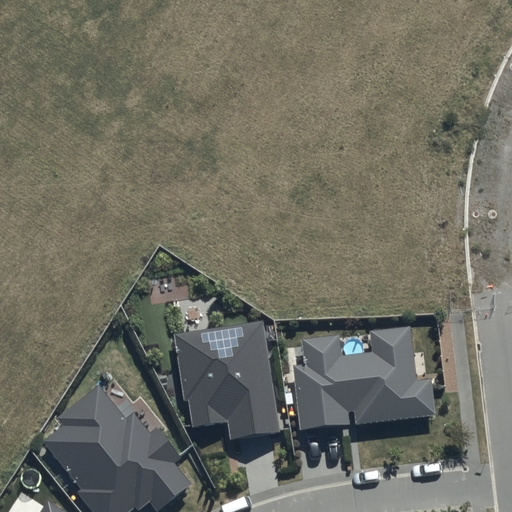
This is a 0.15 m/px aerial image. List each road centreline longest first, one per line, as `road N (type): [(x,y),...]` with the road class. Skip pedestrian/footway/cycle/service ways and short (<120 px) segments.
road 1 (residential): [(511,117),(491,246),(511,418)]
road 2 (residential): [(511,478),(291,511)]
